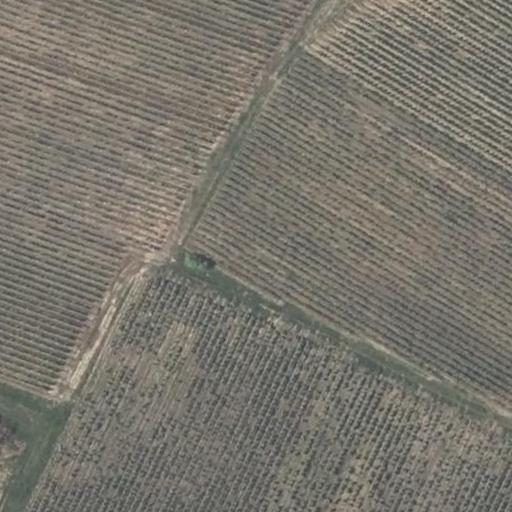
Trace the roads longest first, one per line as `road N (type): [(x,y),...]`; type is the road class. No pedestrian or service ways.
road 1 (track): [(333,0),(230,134),(167,267),(128,266),(58,414),(0,391)]
road 2 (track): [(167,267),(511,428)]
